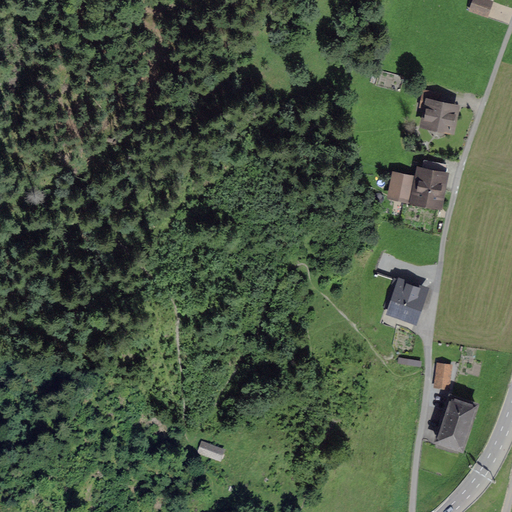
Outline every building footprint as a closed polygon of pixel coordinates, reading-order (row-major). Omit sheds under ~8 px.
[(476,0),(476,5),(503,11),(505,2),(510,3),(510,0),(476,0)] [(487,11),(469,5),(464,21),(482,27),(485,17),(487,11)] [(422,136),(451,143),(457,116),(428,110),(422,136)] [(412,179),(392,174),(384,204),(404,209),(412,179)] [(407,212),(433,218),(442,182),(415,176),(407,212)] [(410,307),(416,292),(396,284),(381,325),(411,335),(420,311),(410,307)] [(144,313),(135,322),(147,334),(155,326),(144,313)] [(436,386),(449,387),(452,365),(439,363),(436,386)] [(435,443),(462,451),(476,402),(449,394),(435,443)] [(202,442),(196,456),(221,465),(226,451),(202,442)]
